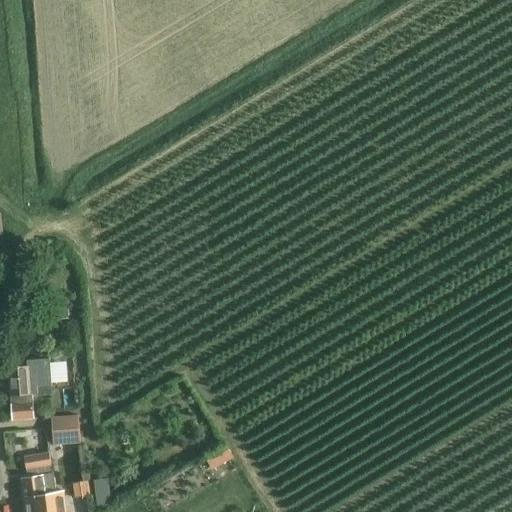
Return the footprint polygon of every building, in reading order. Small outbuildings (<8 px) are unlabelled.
[(54,321),(68,320),(66,297),(51,299),(54,321)] [(27,360),(27,367),(8,368),(10,396),(33,394),(38,394),(38,386),(50,385),(52,385),(50,359),(27,360)] [(50,385),(38,386),(38,394),(50,393),(50,385)] [(33,394),(10,396),(12,420),(34,418),(33,394)] [(53,444),(81,442),(78,414),(51,417),(53,444)] [(42,428),(30,429),(31,438),(43,437),(42,428)] [(45,492),(56,490),(54,472),(52,472),(51,465),(49,453),(24,457),(26,469),(35,468),(37,476),(21,478),(24,498),(45,494),(45,492)] [(112,507),(109,478),(94,480),(97,509),(112,507)] [(45,494),(24,498),(25,511),(67,511),(63,490),(45,494)]
